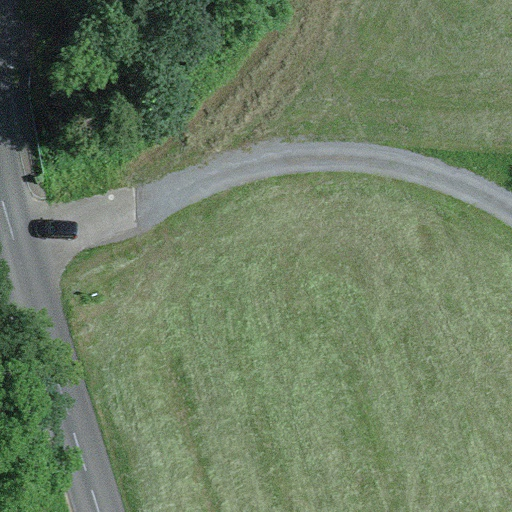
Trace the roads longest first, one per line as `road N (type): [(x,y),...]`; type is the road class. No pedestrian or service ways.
road 1 (track): [(18,243),(242,181),(347,162),(432,175),(511,225)]
road 2 (tertiary): [(101,511),(0,179)]
